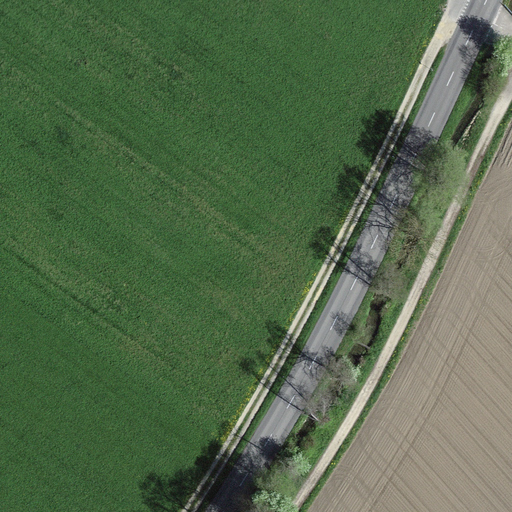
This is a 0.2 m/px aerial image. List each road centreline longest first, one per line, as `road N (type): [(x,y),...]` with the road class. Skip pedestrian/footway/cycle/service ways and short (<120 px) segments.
road 1 (track): [(456,0),(329,264),(184,511)]
road 2 (secondary): [(223,511),(343,303),(486,0)]
road 3 (track): [(290,511),(389,352),(511,85)]
